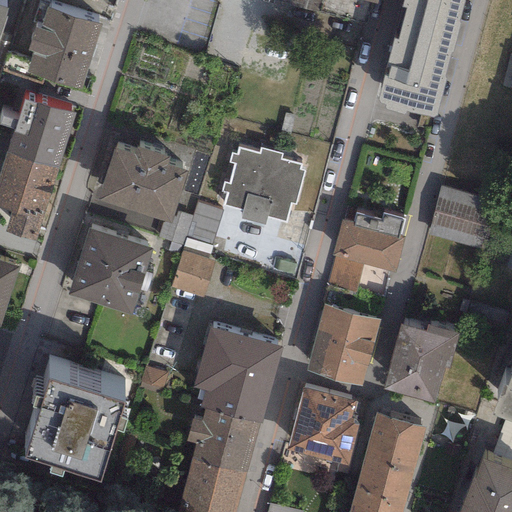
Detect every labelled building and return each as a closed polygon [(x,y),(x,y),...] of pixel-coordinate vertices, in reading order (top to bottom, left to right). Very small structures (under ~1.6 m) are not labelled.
[(267,0),(315,13),(318,0),(267,0)] [(432,118),(436,116),(465,0),(402,0),(401,7),(406,9),(397,40),(393,39),(377,101),(379,104),(385,105),(383,110),(404,115),(405,112),(432,118)] [(27,51),(33,52),(27,73),(81,89),(100,24),(46,8),(40,30),(35,29),(27,51)] [(511,89),(511,56),(509,56),(501,87),(511,89)] [(7,90),(2,110),(13,113),(19,93),(7,90)] [(6,152),(58,168),(75,114),(23,98),(6,152)] [(170,224),(187,173),(166,166),(169,158),(136,148),(134,155),(112,148),(96,201),(170,224)] [(298,169),(299,164),(278,159),(279,153),(258,148),(257,153),(237,148),(236,154),(231,153),(229,162),(233,163),(228,184),(223,183),(221,191),(226,192),(222,205),(241,210),(239,217),(264,223),(265,216),(284,221),(289,203),(294,204),(303,170),(298,169)] [(0,206),(11,210),(4,232),(35,241),(58,168),(6,152),(0,171),(0,206)] [(494,201),(440,187),(427,233),(481,248),(494,201)] [(195,202),(182,245),(208,253),(221,210),(195,202)] [(362,264),(394,273),(403,238),(398,237),(403,219),(381,213),(380,219),(355,213),(353,222),(340,219),(330,256),(334,257),(362,264)] [(67,295),(131,316),(152,250),(88,229),(67,295)] [(208,253),(182,245),(171,282),(203,292),(214,255),(208,253)] [(362,264),(334,257),(327,284),(355,291),(362,264)] [(0,260),(0,322),(18,267),(0,260)] [(323,305),(305,371),(361,386),(379,320),(323,305)] [(400,325),(382,389),(434,404),(444,368),(449,369),(459,334),(427,325),(425,332),(400,325)] [(258,424),(261,425),(281,347),(208,328),(193,388),(203,391),(198,408),(203,410),(258,424)] [(492,414),(511,421),(511,371),(507,386),(503,384),(492,414)] [(62,471),(100,483),(116,430),(122,431),(126,419),(119,417),(123,403),(49,381),(43,399),(35,396),(31,407),(39,410),(24,459),(50,467),(48,474),(60,478),(62,471)] [(286,451),(348,466),(358,425),(350,423),(355,401),(302,388),(286,451)] [(190,460),(245,474),(258,424),(203,410),(201,420),(191,418),(186,442),(194,444),(190,460)] [(401,511),(424,427),(373,414),(347,511),(401,511)] [(235,511),(245,474),(190,460),(176,511),(235,511)] [(511,511),(511,471),(482,460),(475,479),(472,478),(459,511),(511,511)]
